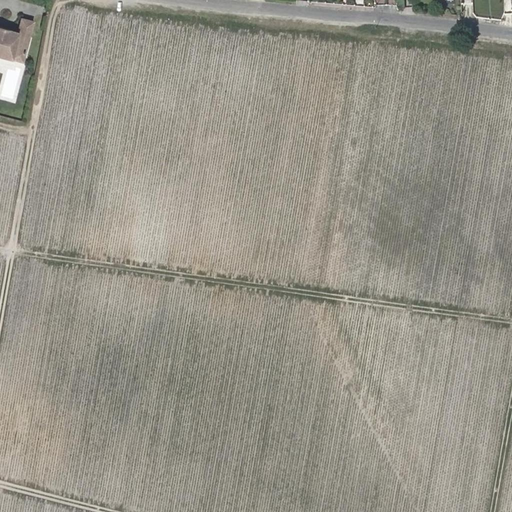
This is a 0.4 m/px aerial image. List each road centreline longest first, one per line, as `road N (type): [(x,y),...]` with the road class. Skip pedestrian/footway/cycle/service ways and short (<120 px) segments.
road 1 (track): [(511,318),(8,250)]
road 2 (track): [(66,0),(511,50)]
road 3 (track): [(51,0),(0,303)]
road 4 (residential): [(210,0),(412,17),(511,35)]
road 5 (track): [(0,480),(123,511)]
